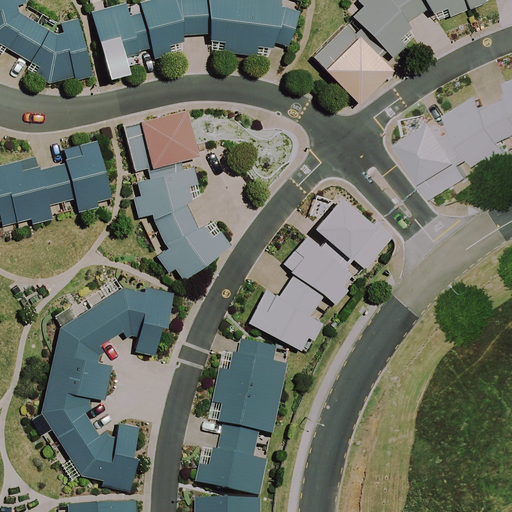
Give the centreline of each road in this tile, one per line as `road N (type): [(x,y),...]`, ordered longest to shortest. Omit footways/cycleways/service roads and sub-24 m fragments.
road 1 (residential): [(166,511),(164,453),(178,380),(212,307),(263,219),(342,143)]
road 2 (residential): [(0,102),(74,111),(232,88),(304,113),(342,143)]
road 3 (residential): [(318,511),(328,445),(376,341),(448,260)]
road 4 (residential): [(342,143),(423,82),(511,43)]
road 5 (residential): [(342,143),(448,260)]
